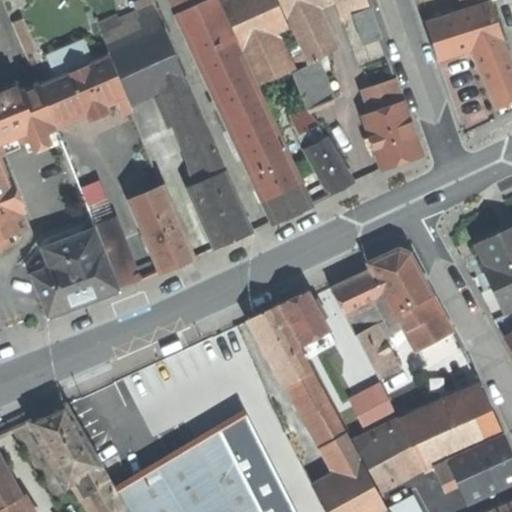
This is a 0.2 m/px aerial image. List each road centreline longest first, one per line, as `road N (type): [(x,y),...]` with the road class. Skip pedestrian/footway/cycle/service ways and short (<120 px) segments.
road 1 (tertiary): [(409,207),(0,390)]
road 2 (residential): [(409,207),(511,395)]
road 3 (residential): [(455,186),(393,0)]
